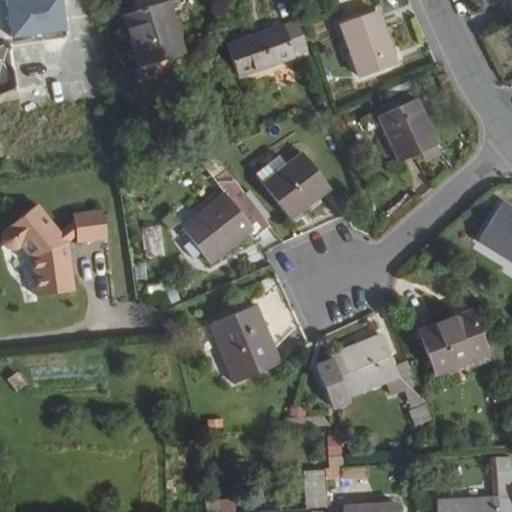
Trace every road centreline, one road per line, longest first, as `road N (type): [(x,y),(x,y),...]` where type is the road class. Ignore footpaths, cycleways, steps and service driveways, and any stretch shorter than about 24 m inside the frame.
road 1 (residential): [(337,275),(397,248),(511,139)]
road 2 (residential): [(438,0),(470,73),(511,134)]
